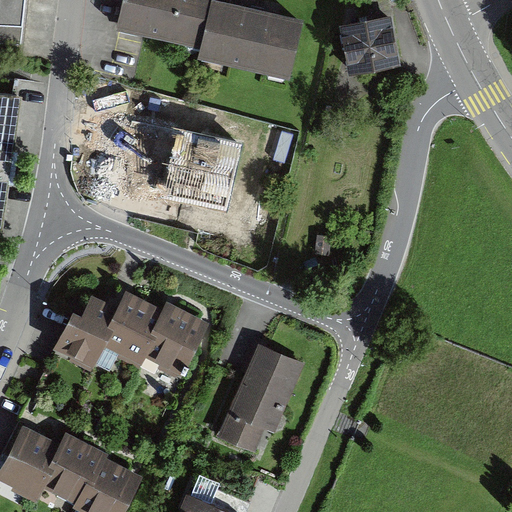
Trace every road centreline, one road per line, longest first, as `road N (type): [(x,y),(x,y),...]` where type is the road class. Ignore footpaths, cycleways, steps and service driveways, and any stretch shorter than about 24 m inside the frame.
road 1 (residential): [(57,218),(112,229),(361,322)]
road 2 (residential): [(474,75),(425,116),(383,283),(361,322)]
road 3 (residential): [(57,218),(55,152),(74,0)]
road 4 (residential): [(361,322),(287,511)]
road 5 (residential): [(0,343),(57,218)]
